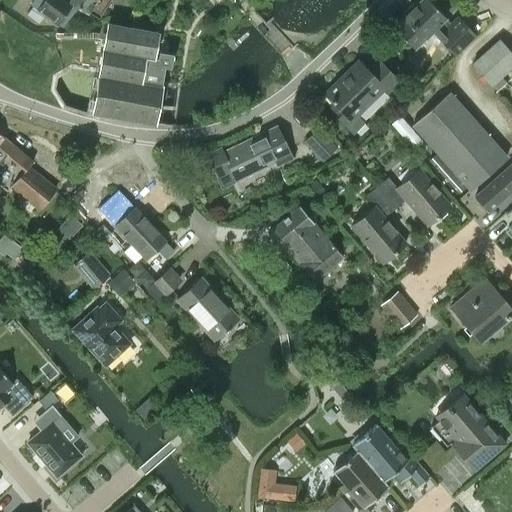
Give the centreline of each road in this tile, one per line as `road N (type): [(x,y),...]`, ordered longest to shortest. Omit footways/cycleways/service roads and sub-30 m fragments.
road 1 (unclassified): [(147,136),(192,135),(246,117),(382,0)]
road 2 (unclassified): [(0,92),(147,136)]
road 3 (unclassified): [(147,136),(149,166),(219,240)]
road 4 (residential): [(511,276),(483,241),(417,297)]
